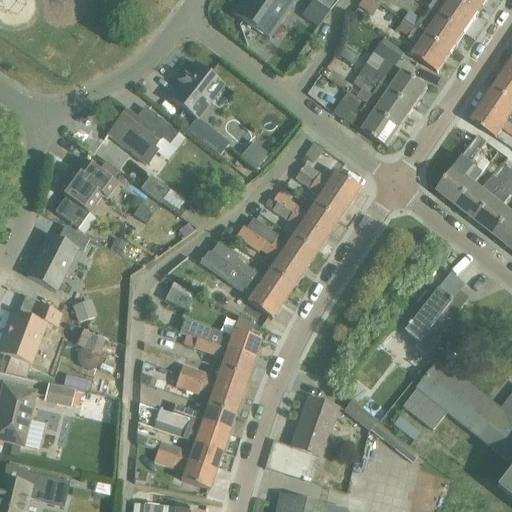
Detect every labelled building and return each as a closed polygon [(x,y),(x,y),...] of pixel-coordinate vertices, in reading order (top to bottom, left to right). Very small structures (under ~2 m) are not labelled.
[(242,0),(232,15),(269,41),(295,4),(288,0),(242,0)] [(376,14),(381,0),(380,0),(363,0),(361,8),(376,14)] [(435,0),(437,1),(430,11),(465,35),(478,16),(454,0),(435,0)] [(454,0),(478,16),(488,0),(454,0)] [(317,29),(329,12),(312,1),(301,17),(317,29)] [(373,18),(391,31),(400,18),(383,5),(373,18)] [(410,15),(404,23),(426,38),(451,55),(465,35),(430,11),(424,20),(422,24),(410,15)] [(426,38),(404,23),(399,32),(410,39),(409,41),(419,48),(412,58),(438,75),(451,55),(426,38)] [(381,62),(394,71),(395,68),(401,60),(381,47),(374,58),(381,62)] [(367,67),(362,75),(414,111),(428,90),(403,74),(395,68),(394,71),(381,62),(374,72),(367,67)] [(168,100),(195,121),(213,98),(216,98),(220,92),(219,90),(222,86),(195,65),(185,78),(183,77),(178,84),(179,85),(168,100)] [(384,102),(376,114),(401,130),(414,111),(362,75),(354,87),(372,99),(374,95),(384,102)] [(511,80),(504,75),(493,91),(511,104),(511,80)] [(322,99),(338,103),(341,92),(324,89),(322,99)] [(481,108),(511,128),(511,104),(493,91),(481,108)] [(352,128),(358,120),(351,115),(359,102),(348,95),(334,116),(352,128)] [(401,130),(376,114),(366,107),(361,115),(371,122),(362,134),(387,151),(401,130)] [(511,138),(511,128),(481,108),(470,124),(495,141),(501,131),(511,138)] [(169,147),(177,136),(147,112),(139,123),(126,113),(107,137),(147,168),(157,155),(153,152),(161,141),(169,147)] [(258,140),(245,152),(259,168),(272,155),(258,140)] [(437,194),(456,209),(473,186),(481,176),(490,165),(479,156),(487,146),(479,140),(437,194)] [(54,215),(78,232),(101,199),(106,202),(117,187),(84,163),(76,173),(72,170),(56,192),(65,199),(54,215)] [(304,166),(299,173),(348,207),(359,191),(334,174),(328,182),(304,166)] [(456,209),(475,224),(511,176),(511,175),(502,168),(482,193),(473,186),(456,209)] [(318,197),(312,206),(337,223),(348,207),(299,173),(294,181),(318,197)] [(511,176),(475,224),(493,238),(510,216),(503,210),(511,197),(511,176)] [(150,178),(140,190),(160,205),(169,192),(150,178)] [(272,203),(276,206),(326,240),(337,223),(312,206),(306,215),(277,196),(272,203)] [(296,231),(291,239),(315,255),(326,240),(276,206),(271,213),(296,231)] [(511,216),(510,216),(493,238),(511,253),(511,216)] [(251,222),(244,232),(304,272),(315,255),(291,239),(284,249),(274,242),(277,239),(251,222)] [(48,237),(27,280),(55,294),(77,252),(82,254),(88,241),(86,240),(63,229),(57,241),(48,237)] [(274,263),(269,271),(293,288),(304,272),(244,232),(242,231),(236,239),(257,253),(258,252),(274,263)] [(218,244),(210,256),(282,305),(293,288),(269,271),(262,281),(235,263),(238,258),(218,244)] [(282,305),(210,256),(207,253),(198,266),(240,295),(243,289),(252,295),(246,304),(271,321),(282,305)] [(437,292),(405,333),(418,343),(414,348),(425,357),(448,328),(447,327),(469,301),(459,293),(465,286),(450,275),(437,292)] [(174,286),(172,292),(167,302),(184,311),(192,295),(174,286)] [(19,316),(15,315),(0,354),(0,356),(30,367),(45,326),(56,330),(61,317),(25,300),(19,316)] [(72,308),(78,325),(97,318),(91,301),(72,308)] [(511,321),(499,312),(474,344),(492,358),(511,331),(511,321)] [(185,338),(196,342),(253,362),(260,342),(231,332),(228,343),(217,339),(219,333),(184,320),(179,336),(185,338)] [(511,331),(492,358),(509,371),(511,366),(511,331)] [(106,344),(87,334),(80,347),(99,357),(106,344)] [(222,360),(218,370),(247,380),(253,362),(196,342),(193,350),(222,360)] [(181,366),(178,377),(241,399),(247,380),(218,370),(215,380),(204,376),(204,374),(181,366)] [(209,397),(205,408),(234,418),(241,399),(178,377),(173,389),(197,397),(198,393),(209,397)] [(0,442),(22,448),(35,395),(3,387),(0,400),(0,442)] [(49,387),(45,404),(70,410),(74,393),(49,387)] [(292,450),(320,459),(337,410),(308,400),(292,450)] [(352,406),(344,416),(369,434),(376,425),(352,406)] [(176,407),(173,417),(228,436),(234,418),(205,408),(202,416),(176,407)] [(193,445),(221,454),(228,436),(173,417),(159,412),(156,423),(185,433),(182,441),(193,445)] [(160,443),(156,453),(215,474),(221,454),(193,445),(190,454),(160,443)] [(215,474),(156,453),(152,464),(171,471),(173,467),(184,471),(180,482),(208,491),(215,474)] [(5,467),(2,482),(0,481),(0,511),(23,511),(26,500),(40,503),(40,504),(64,510),(69,484),(25,475),(26,472),(5,467)] [(97,491),(114,494),(116,483),(99,479),(97,491)] [(324,511),(326,507),(280,497),(276,511),(324,511)]
